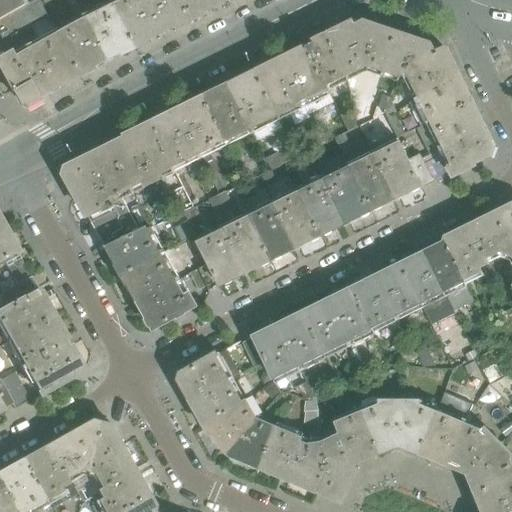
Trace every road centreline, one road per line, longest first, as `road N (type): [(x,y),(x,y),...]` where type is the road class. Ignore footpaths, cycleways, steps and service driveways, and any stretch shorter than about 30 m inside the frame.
road 1 (residential): [(511,182),(127,379)]
road 2 (tertiary): [(8,160),(320,0)]
road 3 (residential): [(127,379),(8,160)]
road 4 (residential): [(255,511),(190,484),(127,379)]
road 5 (residential): [(445,0),(511,133)]
road 6 (residential): [(127,379),(0,452)]
